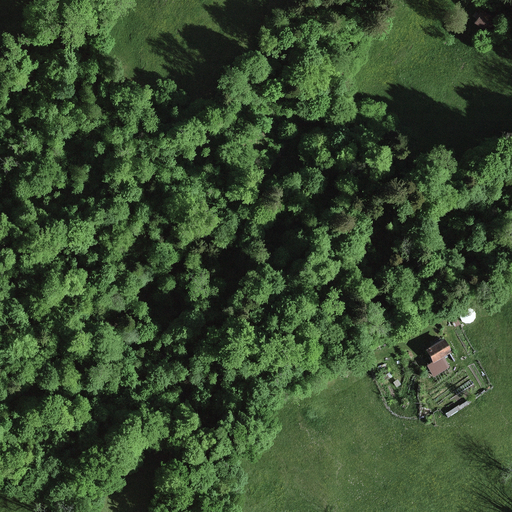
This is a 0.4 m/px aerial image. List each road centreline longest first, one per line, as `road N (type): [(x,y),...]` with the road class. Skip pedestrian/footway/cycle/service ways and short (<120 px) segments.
road 1 (track): [(30,384),(136,309),(202,245),(306,118),(376,0)]
road 2 (track): [(175,398),(244,378),(443,270),(511,247)]
road 3 (track): [(280,361),(311,302),(391,220),(511,155)]
road 4 (track): [(30,384),(40,405),(138,391),(175,398),(165,511)]
